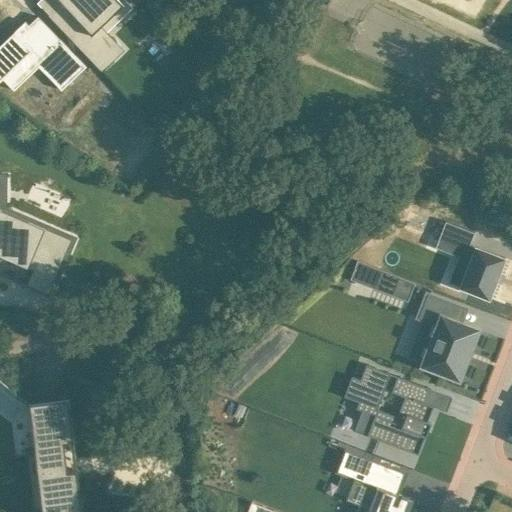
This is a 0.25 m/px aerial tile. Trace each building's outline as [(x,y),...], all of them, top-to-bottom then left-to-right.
[(43,7),(42,7),(79,47),(102,71),(104,70),(102,68),(112,59),(111,58),(121,49),(117,44),(100,27),(112,16),(124,4),(120,0),(60,0),(64,3),(51,15),(43,6),(43,7)] [(24,29),(0,52),(0,84),(10,94),(35,70),(58,94),(83,70),(56,42),(46,51),(24,29)] [(167,100),(152,119),(164,129),(179,110),(167,100)] [(0,254),(35,269),(28,284),(28,285),(62,300),(62,298),(53,295),(49,293),(67,250),(72,239),(9,212),(0,207),(0,254)] [(426,234),(439,239),(446,222),(433,217),(426,234)] [(475,262),(465,288),(494,299),(510,259),(474,246),(479,234),(450,222),(440,249),(475,262)] [(409,301),(415,283),(416,282),(380,268),(380,269),(373,287),(409,301)] [(472,348),(479,329),(456,321),(462,306),(428,293),(418,317),(439,325),(424,365),(460,378),(467,360),(468,360),(473,348),(472,348)] [(424,432),(434,407),(425,403),(430,389),(398,376),(392,392),(405,397),(398,417),(378,409),(391,374),(367,364),(361,379),(352,376),(344,396),(359,402),(356,409),(375,416),(367,435),(418,455),(425,437),(426,438),(428,433),(424,432)] [(43,504),(39,511),(84,511),(70,397),(31,402),(43,504)] [(240,403),(231,426),(275,442),(284,419),(240,403)] [(346,449),(338,471),(355,478),(348,496),(360,501),(359,503),(355,511),(407,511),(413,499),(399,493),(407,472),(346,449)]
